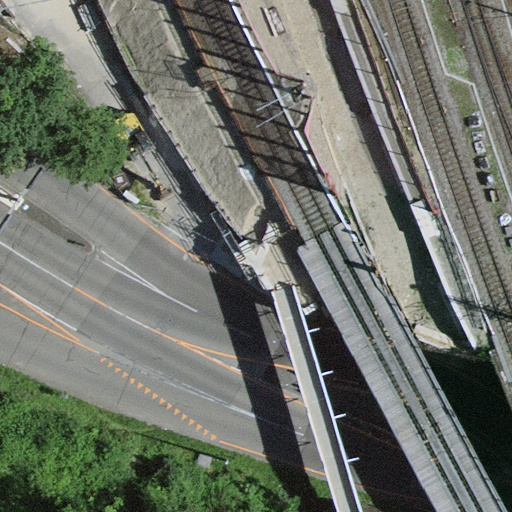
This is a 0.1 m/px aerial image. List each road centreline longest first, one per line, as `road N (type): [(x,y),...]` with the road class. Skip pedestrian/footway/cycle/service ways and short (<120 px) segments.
road 1 (secondary): [(234,367),(104,227),(0,153)]
road 2 (secondary): [(511,473),(234,367)]
road 3 (secondary): [(234,367),(0,239)]
road 4 (secondary): [(0,314),(92,342),(234,367)]
